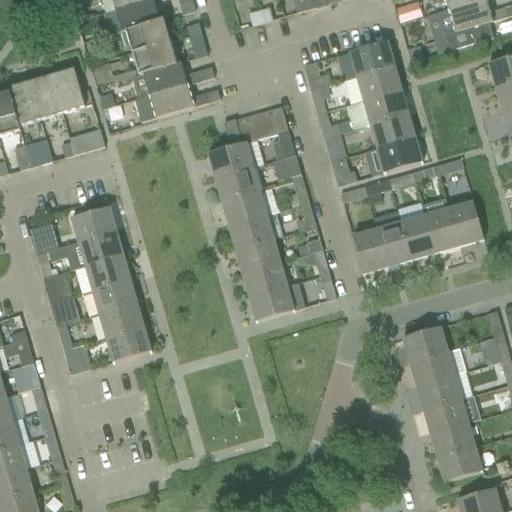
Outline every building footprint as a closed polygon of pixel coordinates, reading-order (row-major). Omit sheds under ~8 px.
[(152,2),(151,0),(110,0),(114,14),(152,2)] [(312,0),(309,0),(303,2),(306,14),(316,11),(312,0)] [(486,3),(485,0),(443,0),(447,14),(448,14),(486,3)] [(158,24),(152,3),(152,2),(114,14),(121,37),(125,35),(159,26),(159,25),(164,23),(163,22),(158,24)] [(306,14),(303,2),(292,5),(296,17),(306,14)] [(399,9),(404,24),(426,17),(421,2),(399,9)] [(489,27),(511,19),(511,8),(490,16),(486,3),(448,14),(447,14),(438,17),(449,55),(493,42),(489,27)] [(179,8),(182,19),(194,15),(191,5),(179,8)] [(269,12),(257,15),(261,27),(272,24),(269,12)] [(261,27),(257,15),(249,17),(252,30),(261,27)] [(170,46),(167,36),(164,23),(159,25),(159,26),(125,35),(132,58),(165,48),(165,47),(170,46)] [(185,30),(189,41),(200,37),(197,27),(185,30)] [(348,57),(355,80),(355,82),(395,70),(388,45),(348,57)] [(176,67),(173,58),(170,46),(165,47),(165,48),(132,58),(138,80),(142,78),(176,69),(176,68),(181,66),(180,65),(176,67)] [(204,49),(192,53),(195,63),(207,60),(204,49)] [(511,60),(487,68),(494,92),(511,87),(511,60)] [(138,80),(132,81),(139,103),(182,90),(187,88),(184,79),(181,66),(176,68),(176,69),(142,78),(138,80)] [(316,66),(312,67),(302,70),(307,86),(309,95),(326,90),(326,89),(331,87),(328,77),(319,79),(316,66)] [(402,94),(395,70),(355,82),(362,105),(402,94)] [(210,71),(184,79),(187,88),(213,81),(210,71)] [(74,72),(51,79),(62,117),(85,111),(74,72)] [(62,117),(51,79),(29,85),(40,124),(62,117)] [(40,124),(29,85),(6,92),(7,96),(8,96),(18,130),(19,130),(40,124)] [(511,112),(511,87),(494,92),(501,116),(511,112)] [(139,103),(135,104),(141,126),(155,122),(220,104),(217,93),(191,101),(187,88),(182,90),(139,103)] [(409,118),(402,94),(362,105),(369,129),(409,118)] [(8,96),(7,96),(0,98),(0,140),(20,134),(19,130),(18,130),(8,96)] [(321,100),(312,103),(316,119),(326,116),(322,102),(321,100)] [(281,111),(269,114),(276,138),(288,135),(281,111)] [(511,138),(511,112),(501,116),(508,140),(511,138)] [(276,138),(269,114),(258,118),(265,142),(276,138)] [(330,130),(326,116),(316,119),(321,135),(330,132),(330,130)] [(265,142),(258,118),(247,121),(253,145),(258,143),(265,142)] [(415,142),(409,118),(369,129),(376,153),(415,142)] [(253,145),(247,121),(235,124),(242,147),(246,146),(246,147),(253,145)] [(242,147),(235,124),(235,123),(223,127),(230,151),(242,147)] [(89,136),(69,142),(70,147),(74,160),(84,157),(105,151),(100,133),(98,133),(89,136)] [(423,167),(415,142),(376,153),(364,156),(371,182),(423,167)] [(265,167),(258,143),(253,145),(246,147),(246,146),(242,147),(230,151),(207,158),(214,182),(253,171),(265,167)] [(294,159),(290,143),(281,146),(286,161),(294,159)] [(30,172),(52,166),(46,144),(24,150),(30,172)] [(74,160),(70,147),(60,150),(64,163),(74,160)] [(339,163),(335,147),(325,150),(330,166),(331,166),(339,163)] [(30,172),(24,150),(14,153),(20,175),(30,172)] [(301,183),(294,159),(286,161),(286,162),(273,165),(278,184),(291,180),(293,185),(301,183)] [(347,188),(344,178),(350,176),(345,162),(339,163),(331,166),(330,166),(337,191),(338,190),(347,188)] [(447,177),(463,172),(461,164),(444,168),(447,177)] [(260,195),(253,171),(214,182),(221,206),(260,195)] [(431,182),(428,173),(412,177),(415,186),(431,182)] [(415,186),(412,177),(396,182),(399,191),(415,186)] [(388,184),(364,191),(367,200),(369,208),(382,204),(380,196),(391,193),(388,184)] [(304,191),(295,193),(299,208),(308,206),(304,191)] [(364,191),(348,196),(351,205),(367,200),(364,191)] [(267,219),(260,195),(221,206),(227,230),(267,219)] [(117,236),(110,211),(109,211),(106,202),(82,208),(85,218),(71,222),(77,241),(78,247),(117,236)] [(472,205),(448,212),(460,251),(484,244),(472,205)] [(307,234),(315,231),(308,206),(299,208),(307,234)] [(460,251),(448,212),(424,219),(435,258),(460,251)] [(274,243),(267,219),(227,230),(234,254),(274,243)] [(435,258),(424,219),(400,226),(412,265),(435,258)] [(400,226),(376,233),(388,272),(412,265),(400,226)] [(37,232),(30,234),(28,234),(33,251),(42,248),(37,232)] [(388,272),(376,233),(351,240),(363,279),(388,272)] [(117,236),(78,247),(47,255),(51,266),(67,262),(71,275),(85,271),(124,260),(117,236)] [(318,242),(305,246),(309,257),(313,256),(314,257),(322,254),(318,242)] [(280,266),(274,243),(234,254),(241,278),(280,266)] [(327,271),(322,254),(314,257),(318,273),(327,271)] [(131,284),(124,260),(85,271),(92,294),(131,284)] [(288,291),(280,266),(241,278),(248,302),(288,291)] [(47,298),(56,296),(51,280),(42,283),(47,298)] [(137,307),(131,284),(92,294),(99,318),(137,307)] [(336,303),(331,287),(323,289),(327,305),(336,303)] [(299,288),(288,291),(248,302),(255,327),(306,312),(299,288)] [(144,331),(137,307),(99,318),(106,342),(144,331)] [(511,309),(503,312),(509,330),(511,328),(511,309)] [(56,331),(65,328),(61,312),(51,315),(56,331)] [(496,315),(487,317),(492,332),(500,330),(496,315)] [(65,328),(56,331),(61,347),(70,344),(65,328)] [(151,355),(144,331),(106,342),(113,366),(151,355)] [(402,342),(409,366),(447,356),(440,331),(402,342)] [(24,334),(11,338),(14,347),(27,344),(24,335),(24,334)] [(511,363),(506,347),(496,350),(501,366),(511,363)] [(454,379),(466,376),(459,352),(447,356),(409,366),(416,390),(454,379)] [(30,355),(20,357),(24,368),(33,366),(30,355)] [(306,367),(303,359),(293,362),(295,370),(306,367)] [(70,379),(79,376),(74,360),(65,363),(70,379)] [(511,378),(511,367),(511,363),(501,366),(505,381),(511,378)] [(38,383),(33,366),(24,368),(28,386),(38,383)] [(461,402),(454,379),(416,390),(423,414),(461,402)] [(47,414),(42,399),(33,401),(37,417),(47,414)] [(0,427),(12,424),(6,400),(0,401),(0,427)] [(468,426),(461,402),(423,414),(430,438),(468,426)] [(52,431),(47,414),(37,417),(42,434),(52,431)] [(0,453),(19,448),(12,424),(0,427),(0,453)] [(476,451),(468,426),(430,438),(437,462),(476,451)] [(61,463),(56,447),(47,449),(52,465),(61,463)] [(0,479),(26,472),(19,448),(0,453),(0,479)] [(482,475),(476,451),(437,462),(444,486),(482,475)] [(65,478),(61,463),(52,465),(56,481),(65,478)] [(0,505),(33,496),(26,472),(0,479),(0,505)] [(455,502),(458,511),(500,511),(499,507),(494,490),(455,502)] [(68,511),(74,510),(70,495),(61,497),(64,511),(68,511)] [(37,511),(33,496),(0,505),(0,511),(37,511)]
